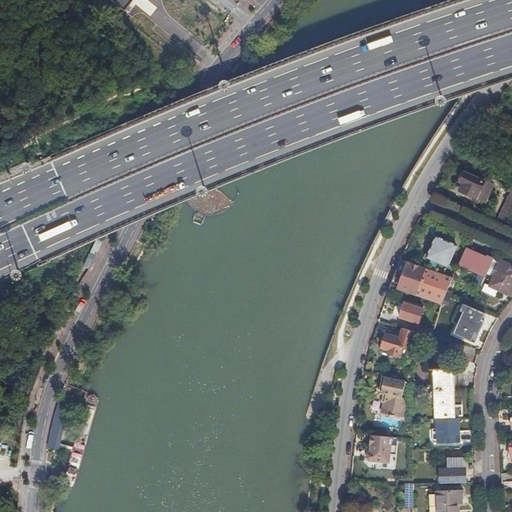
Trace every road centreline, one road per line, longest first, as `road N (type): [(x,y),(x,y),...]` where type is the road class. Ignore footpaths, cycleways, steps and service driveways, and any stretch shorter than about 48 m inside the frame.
road 1 (residential): [(269,0),(191,105),(76,330),(37,439),(31,511)]
road 2 (motorway): [(0,257),(223,157),(511,47)]
road 3 (motorway): [(511,11),(0,210)]
road 4 (unclassified): [(415,198),(380,274),(348,383),(334,511)]
road 5 (residential): [(511,322),(490,366),(490,511)]
road 6 (unclassified): [(511,70),(468,116),(415,198)]
